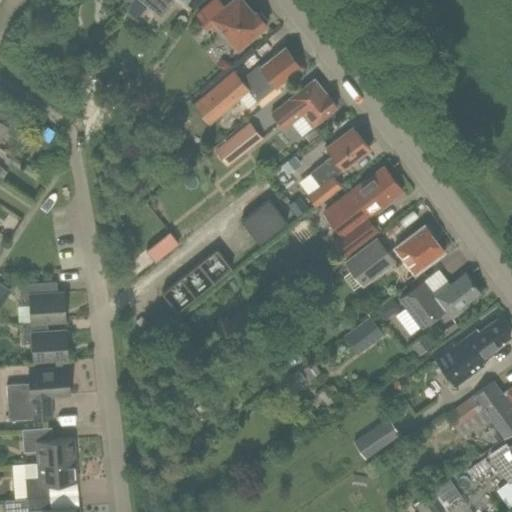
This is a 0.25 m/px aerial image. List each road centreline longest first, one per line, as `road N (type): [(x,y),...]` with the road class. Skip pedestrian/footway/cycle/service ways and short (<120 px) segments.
road 1 (unclassified): [(511,291),(287,0)]
road 2 (residential): [(126,511),(77,162)]
